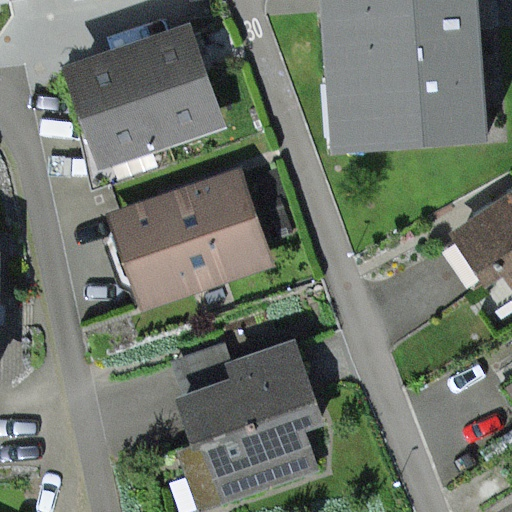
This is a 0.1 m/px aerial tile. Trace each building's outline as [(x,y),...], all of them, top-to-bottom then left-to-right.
[(482,0),(324,0),(336,145),(492,133),(482,0)] [(191,25),(66,67),(97,156),(221,114),(191,25)] [(246,175),(125,214),(155,307),(276,268),(246,175)] [(511,204),(463,240),(507,300),(511,296),(511,204)] [(298,352),(183,387),(212,485),(327,451),(298,352)]
